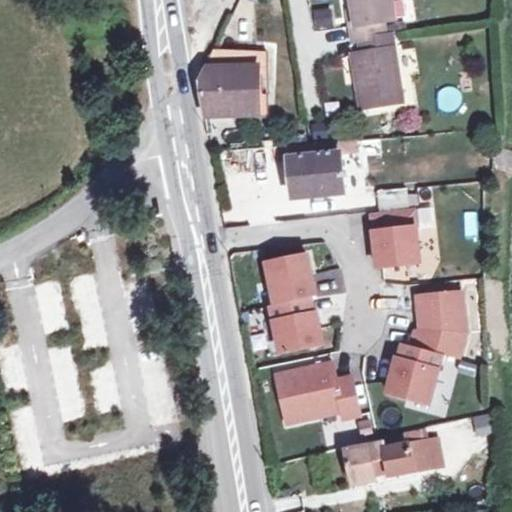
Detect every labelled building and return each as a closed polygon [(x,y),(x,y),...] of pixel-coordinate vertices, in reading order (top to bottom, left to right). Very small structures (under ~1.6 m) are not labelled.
[(355,0),(358,11),(359,25),(362,41),(390,36),(388,21),(398,20),(394,0),(355,0)] [(332,28),(333,11),(315,10),(314,27),(332,28)] [(359,25),(358,11),(351,12),(353,26),(359,25)] [(355,42),(362,41),(359,25),(353,26),(355,42)] [(404,103),(395,36),(390,36),(362,41),(364,55),(356,55),(363,109),(404,103)] [(215,50),(207,69),(258,68),(258,87),(269,86),(268,52),(215,50)] [(258,68),(207,69),(202,79),(208,115),(259,113),(258,87),(258,68)] [(316,78),(304,80),(308,113),(321,111),(316,78)] [(452,85),(434,93),(443,114),(461,106),(452,85)] [(358,142),(289,147),(294,200),(345,194),(342,155),(359,154),(358,142)] [(381,191),(382,211),(409,208),(407,189),(381,191)] [(415,212),(373,216),(378,267),(420,263),(415,212)] [(141,243),(151,241),(148,222),(138,223),(141,243)] [(414,334),(410,348),(440,356),(456,361),(464,336),(461,296),(417,299),(419,334),(414,334)] [(310,298),(270,305),(279,353),(321,345),(316,314),(313,314),(310,298)] [(410,348),(402,346),(397,361),(395,361),(385,394),(427,405),(440,356),(410,348)] [(331,363),(274,375),(284,423),(339,412),(340,419),(356,416),(355,408),(349,378),(334,381),(331,363)] [(471,458),(489,456),(485,425),(467,428),(471,458)] [(425,430),(387,438),(388,442),(390,449),(427,442),(425,430)] [(388,442),(349,450),(357,484),(377,480),(373,460),(391,457),(394,474),(438,466),(433,440),(427,442),(390,449),(388,442)]
